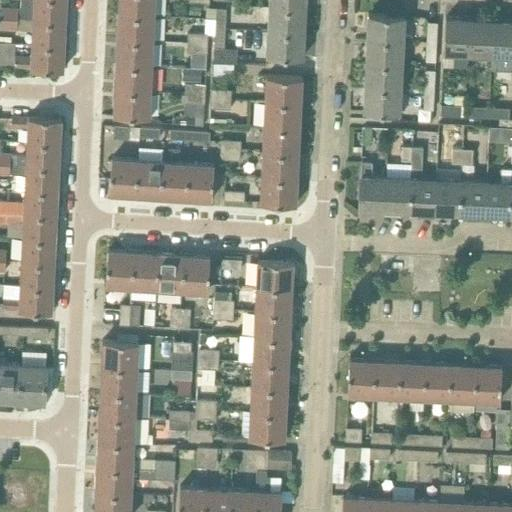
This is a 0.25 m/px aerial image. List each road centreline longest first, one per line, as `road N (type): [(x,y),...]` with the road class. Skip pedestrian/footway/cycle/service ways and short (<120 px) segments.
road 1 (residential): [(79,221),(322,234)]
road 2 (residential): [(322,234),(335,0)]
road 3 (residential): [(68,430),(79,221)]
road 4 (residential): [(320,329),(508,335),(511,351)]
road 5 (residential): [(511,231),(468,229),(446,248),(322,242)]
road 6 (residential): [(311,511),(320,329)]
road 7 (residential): [(79,221),(84,96)]
